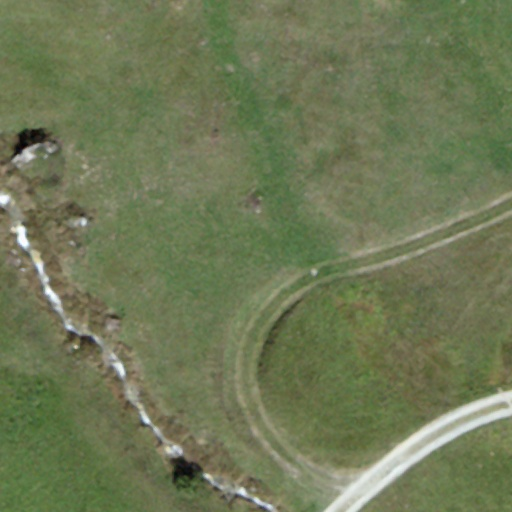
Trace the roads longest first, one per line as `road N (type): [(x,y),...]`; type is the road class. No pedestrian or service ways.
road 1 (track): [(364,491),(290,456),(255,388),(281,316),(511,203)]
road 2 (track): [(511,403),(446,429),(344,511)]
